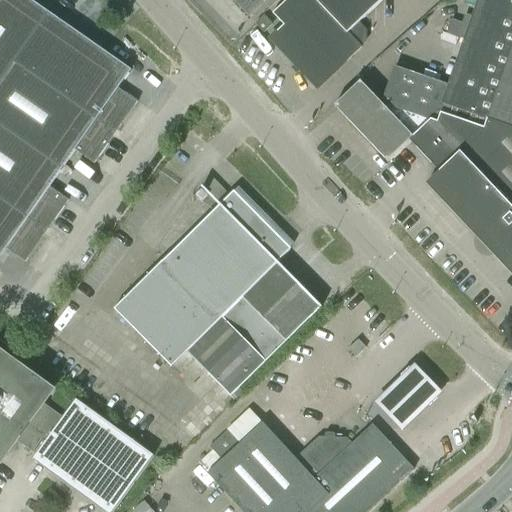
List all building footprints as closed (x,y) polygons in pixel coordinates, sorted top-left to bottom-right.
[(49,188),(75,152),(94,165),(137,103),(118,90),(131,72),(31,1),(31,0),(0,0),(0,258),(6,250),(25,263),(68,201),(49,188)] [(231,0),(248,17),(266,0),(231,0)] [(270,39),(318,89),(347,62),(347,63),(362,48),(358,44),(362,41),(362,33),(356,27),(383,0),(287,0),(273,14),(284,26),(270,39)] [(487,119),(499,86),(511,47),(511,8),(486,0),(479,0),(448,88),(394,69),(382,104),(360,82),(334,107),(364,139),(396,109),(428,122),(435,114),(482,131),(486,119),(487,119)] [(511,0),(486,0),(511,8),(511,0)] [(264,16),(255,25),(264,33),(272,25),(264,16)] [(511,128),(511,47),(499,86),(487,119),(511,128)] [(409,141),(428,122),(396,109),(364,139),(387,162),(409,141)] [(482,131),(435,114),(428,122),(409,141),(439,173),(426,185),(477,239),(480,236),(511,270),(511,128),(487,119),(486,119),(482,131)] [(161,263),(113,311),(171,369),(174,366),(186,354),(201,368),(230,397),(308,319),(309,320),(320,309),(321,308),(277,263),(289,252),(265,228),(268,226),(269,227),(269,226),(256,213),(256,214),(256,215),(254,217),(231,194),(162,263),(161,263)] [(359,340),(348,350),(358,360),(368,350),(359,340)] [(186,354),(174,366),(189,380),(201,368),(186,354)] [(101,511),(112,511),(129,489),(152,457),(75,401),(62,419),(41,404),(50,392),(0,355),(0,460),(14,441),(35,456),(31,461),(101,511)] [(375,404),(402,432),(442,394),(415,366),(375,404)] [(227,431),(209,448),(221,461),(209,472),(246,511),(368,511),(414,470),(411,467),(409,465),(373,425),(350,447),(345,442),(317,440),(293,461),(259,425),(239,444),(227,431)]
